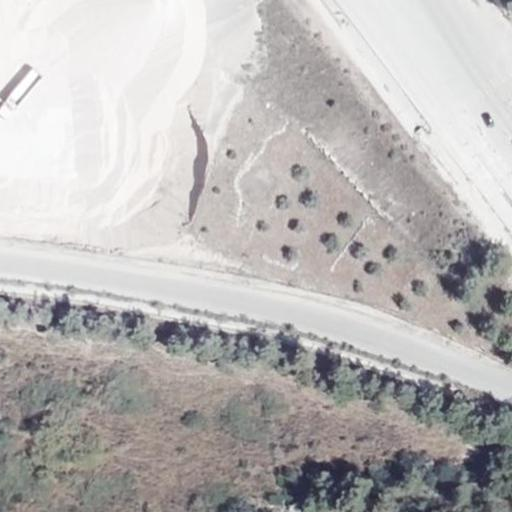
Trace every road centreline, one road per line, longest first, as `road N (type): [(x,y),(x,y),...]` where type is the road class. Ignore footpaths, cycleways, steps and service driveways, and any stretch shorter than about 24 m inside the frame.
road 1 (unclassified): [(0,263),(50,265),(363,335),(511,383)]
road 2 (tertiary): [(511,115),(423,0)]
